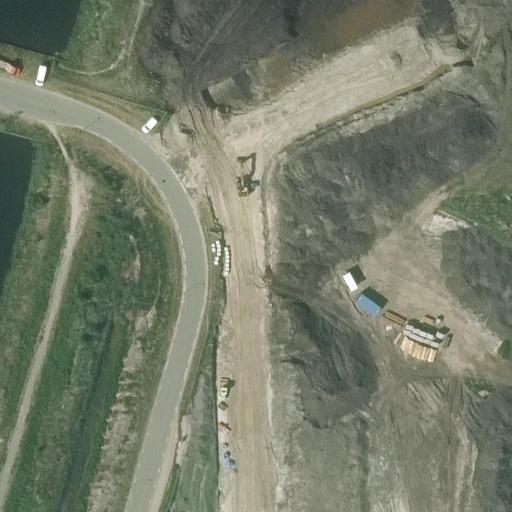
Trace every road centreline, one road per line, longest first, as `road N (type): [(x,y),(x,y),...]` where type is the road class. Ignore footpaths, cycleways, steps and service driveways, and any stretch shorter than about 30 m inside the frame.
road 1 (unclassified): [(136,511),(193,303),(195,257),(172,191),(139,146)]
road 2 (unclassified): [(226,156),(244,511)]
road 3 (unclassified): [(226,156),(395,65),(463,49),(511,69)]
road 4 (unclassified): [(511,250),(446,511)]
road 5 (tertiary): [(118,131),(0,93)]
